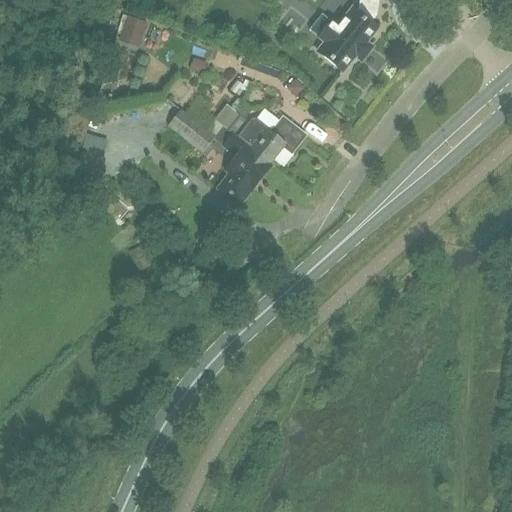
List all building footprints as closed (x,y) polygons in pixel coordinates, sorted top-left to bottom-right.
[(318,54),(342,73),(355,58),(361,63),(372,49),(366,44),(377,30),(371,25),(377,18),(380,1),(382,1),(381,0),(359,0),(358,9),(355,12),(352,10),(338,29),(331,24),(319,40),(325,45),(318,54)] [(127,13),(119,37),(143,44),(150,20),(127,13)] [(265,104),(258,113),(272,124),(279,115),(265,104)] [(223,128),(233,136),(245,121),(225,105),(217,114),(222,118),(209,133),(216,138),(223,128)] [(180,112),(167,128),(202,155),(215,139),(216,138),(209,133),(180,112)] [(304,112),(299,120),(318,132),(324,124),(304,112)] [(251,150),(270,164),(282,148),(290,154),(304,136),(282,120),(271,134),(256,123),(251,123),(239,139),(252,149),(251,150)] [(251,150),(233,136),(223,128),(216,138),(215,139),(225,147),(224,148),(236,157),(231,165),(224,172),(227,175),(216,189),(238,207),(250,192),(270,166),(269,165),(270,164),(251,150)]
